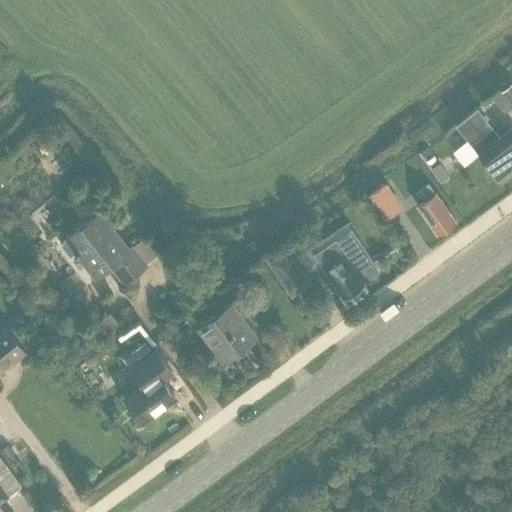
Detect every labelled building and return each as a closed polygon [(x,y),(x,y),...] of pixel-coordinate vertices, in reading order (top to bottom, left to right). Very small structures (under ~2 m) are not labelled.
[(511,83),(511,82),(500,90),(511,105),(511,83)] [(500,137),(491,125),(476,107),(455,124),(470,142),(469,143),(501,181),(511,172),(511,129),(511,128),(500,137)] [(425,179),(413,162),(399,171),(411,189),(425,179)] [(418,205),(437,232),(455,220),(436,192),(435,193),(428,183),(417,190),(424,201),(418,205)] [(398,206),(385,188),(373,197),(386,215),(398,206)] [(128,249),(99,212),(70,235),(79,246),(74,250),(89,269),(104,257),(124,282),(156,257),(141,238),(128,249)] [(312,241),(296,252),(304,264),(309,272),(311,271),(320,285),(331,277),(343,296),(363,283),(371,277),(371,276),(375,273),(379,270),(351,227),(317,249),(313,243),(312,241)] [(384,246),(400,266),(415,254),(400,234),(384,246)] [(282,251),(268,261),(292,295),(306,285),(282,251)] [(230,302),(198,326),(223,359),(255,335),(230,302)] [(0,371),(26,350),(6,326),(0,330),(0,371)] [(142,420),(174,396),(160,377),(170,370),(156,351),(132,369),(144,385),(126,398),(142,420)]
